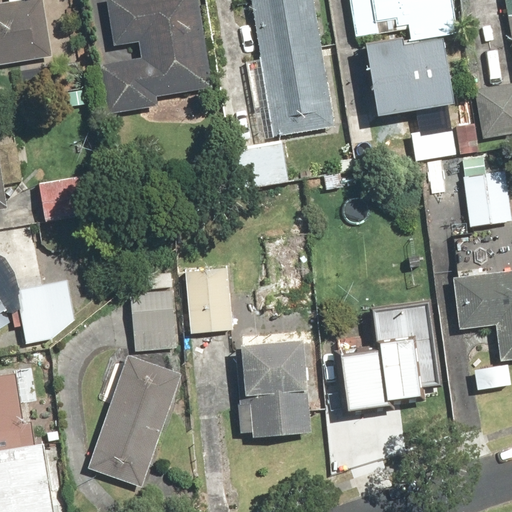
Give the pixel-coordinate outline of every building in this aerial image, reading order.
[(27,0),(0,4),(0,67),(59,59),(49,0),(27,0)] [(100,52),(112,115),(162,105),(161,98),(219,87),(202,0),(110,0),(120,48),(100,52)] [(252,0),(262,57),(246,59),(259,140),(281,136),(341,126),(320,0),(252,0)] [(353,0),(360,37),(415,27),(416,37),(459,29),(453,0),(353,0)] [(511,14),(511,15),(511,19),(511,82),(478,88),(488,145),(511,141),(511,14)] [(373,48),(384,117),(462,105),(451,35),(373,48)] [(0,212),(15,209),(0,124),(0,212)] [(284,139),(244,150),(257,193),(296,182),(284,139)] [(511,186),(509,169),(463,177),(471,227),(511,219),(511,186)] [(96,176),(41,184),(47,224),(102,216),(96,176)] [(234,271),(189,273),(192,333),(236,331),(234,271)] [(503,366),(511,364),(511,271),(459,277),(465,330),(499,327),(503,366)] [(180,347),(175,273),(131,276),(137,350),(180,347)] [(73,279),(22,286),(30,342),(81,335),(73,279)] [(12,308),(0,290),(0,335),(14,326),(5,313),(12,308)] [(430,403),(428,385),(445,383),(435,302),(379,309),(385,352),(347,356),(354,413),(430,403)] [(240,400),(242,438),(317,434),(312,342),(250,346),(253,400),(240,400)] [(147,487),(187,374),(118,349),(100,400),(114,405),(92,467),(147,487)] [(482,429),(468,356),(444,360),(458,434),(482,429)] [(0,511),(59,511),(50,445),(38,446),(35,420),(26,421),(19,373),(0,375),(0,511)]
